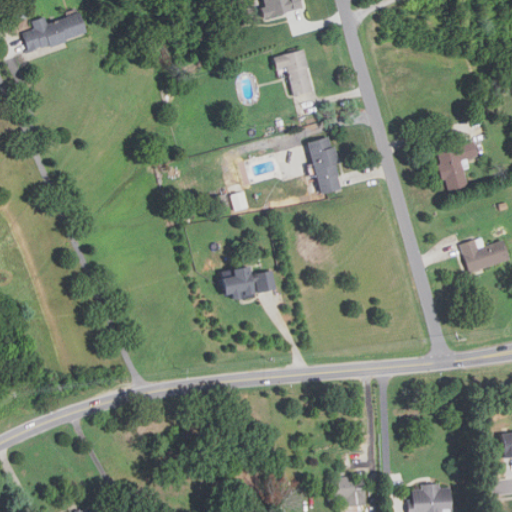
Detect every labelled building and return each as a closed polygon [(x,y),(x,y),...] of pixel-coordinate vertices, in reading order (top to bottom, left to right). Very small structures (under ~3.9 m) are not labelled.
[(261,0),(265,16),(298,8),(296,0),(261,0)] [(85,34),(79,12),(46,22),(45,15),(31,19),(34,28),(22,31),(27,50),(85,34)] [(273,55),(277,72),(287,70),(293,94),(312,90),(303,49),(273,55)] [(308,140),(319,193),(341,188),(330,136),(308,140)] [(435,150),(443,181),(463,175),(459,159),(476,155),(472,140),(435,150)] [(230,194),(234,210),(248,206),(243,190),(230,194)] [(459,242),(467,271),(507,260),(501,239),(483,244),(480,236),(459,242)] [(272,269),(250,273),(248,265),(232,268),(233,276),(221,278),(225,298),(255,293),(255,291),(275,288),(272,269)] [(505,456),(511,455),(511,431),(503,432),(505,456)] [(329,499),(347,499),(347,505),(366,504),(365,475),(328,477),(329,499)] [(409,489),(409,511),(452,511),(452,486),(440,487),(440,483),(421,483),(421,488),(409,489)]
